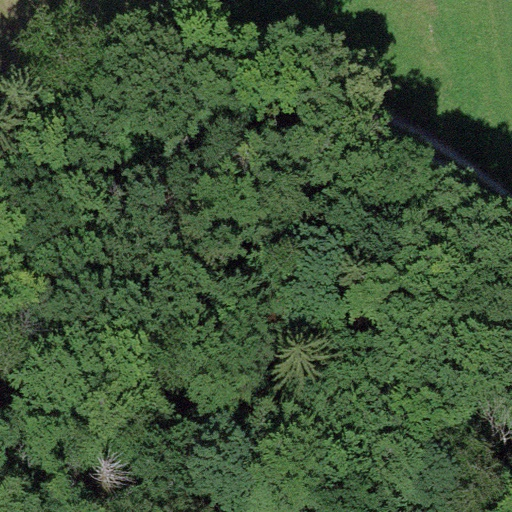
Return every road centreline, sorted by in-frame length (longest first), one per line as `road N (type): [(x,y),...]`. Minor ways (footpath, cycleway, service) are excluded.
road 1 (track): [(511,215),(359,122),(233,99),(88,110),(0,150)]
road 2 (track): [(359,122),(334,312),(368,511)]
